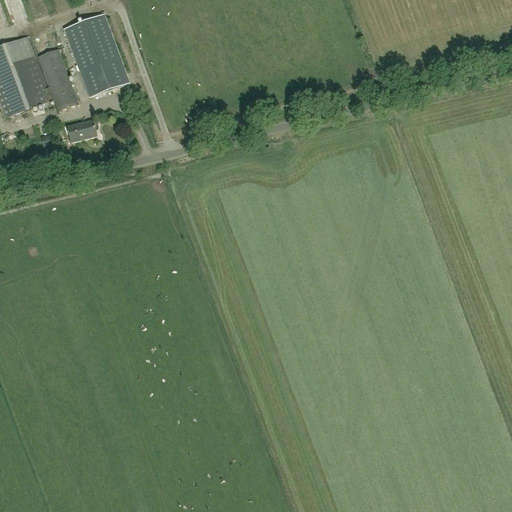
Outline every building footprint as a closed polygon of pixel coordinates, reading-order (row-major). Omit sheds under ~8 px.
[(53,19),(50,11),(35,16),(38,24),(53,19)] [(99,13),(62,27),(87,95),(124,81),(99,13)] [(60,57),(70,54),(67,44),(57,48),(58,51),(39,58),(50,89),(46,90),(28,39),(0,48),(0,108),(4,120),(55,102),(58,110),(77,103),(64,66),(60,57)] [(93,122),(67,128),(71,145),(97,139),(93,122)] [(41,139),(44,150),(56,147),(54,136),(41,139)]
